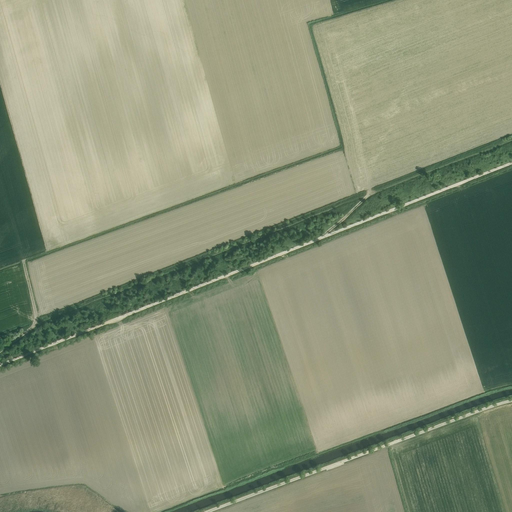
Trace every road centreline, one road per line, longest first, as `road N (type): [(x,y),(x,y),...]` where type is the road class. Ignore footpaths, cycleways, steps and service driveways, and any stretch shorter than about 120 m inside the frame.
road 1 (unclassified): [(0,365),(511,163)]
road 2 (unclassified): [(206,511),(511,401)]
